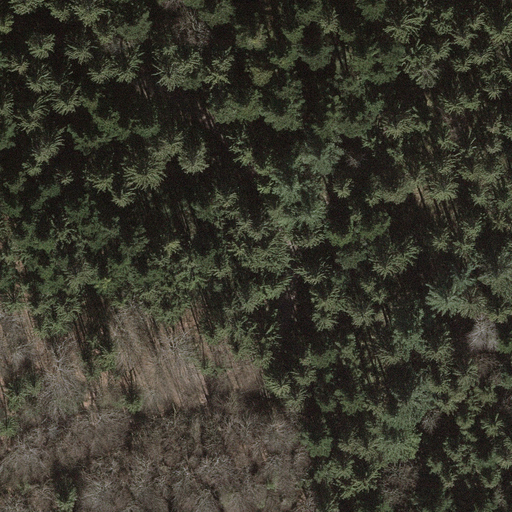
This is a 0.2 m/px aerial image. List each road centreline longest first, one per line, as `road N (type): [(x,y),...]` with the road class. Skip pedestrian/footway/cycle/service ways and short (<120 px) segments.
road 1 (track): [(0,13),(168,93),(222,130),(269,200),(288,274),(276,332),(257,351),(211,377),(0,457)]
road 2 (track): [(288,274),(365,148),(470,54),(511,30)]
